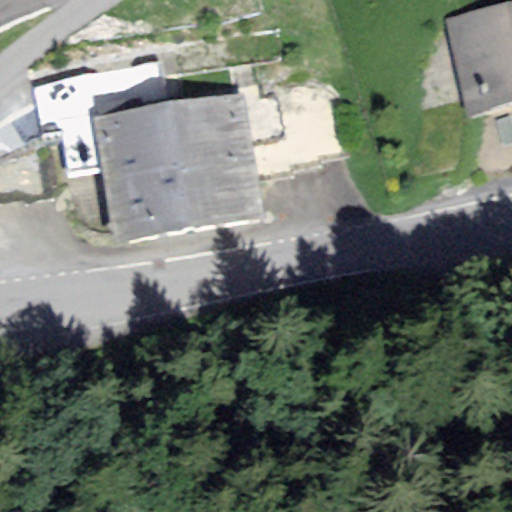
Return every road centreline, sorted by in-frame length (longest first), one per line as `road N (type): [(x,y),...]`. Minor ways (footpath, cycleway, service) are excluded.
road 1 (tertiary): [(511,216),(197,276),(0,300)]
road 2 (residential): [(98,0),(0,77)]
